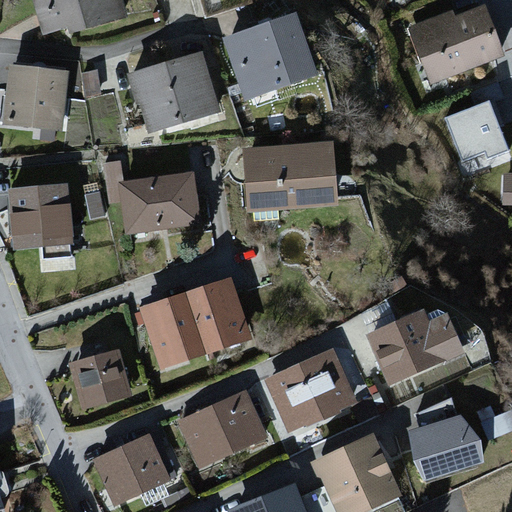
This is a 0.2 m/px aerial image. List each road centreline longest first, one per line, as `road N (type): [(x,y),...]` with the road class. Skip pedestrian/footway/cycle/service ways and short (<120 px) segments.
road 1 (residential): [(61,455),(332,341)]
road 2 (residential): [(204,511),(319,454)]
